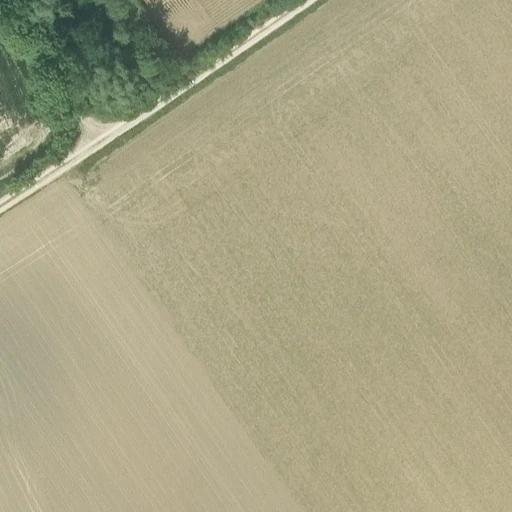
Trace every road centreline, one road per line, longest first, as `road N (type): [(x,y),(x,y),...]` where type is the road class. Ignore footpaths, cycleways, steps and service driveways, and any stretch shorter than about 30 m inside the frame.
road 1 (track): [(98,142),(309,0)]
road 2 (track): [(9,0),(98,142)]
